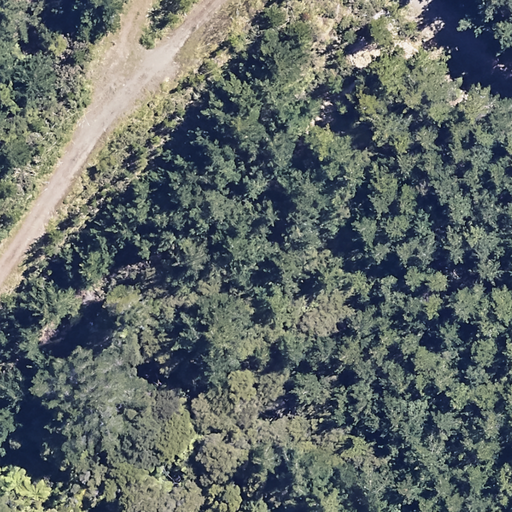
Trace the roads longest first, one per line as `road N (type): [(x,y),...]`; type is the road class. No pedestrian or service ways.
road 1 (track): [(0,297),(104,137),(234,0)]
road 2 (track): [(65,197),(108,58),(139,0)]
